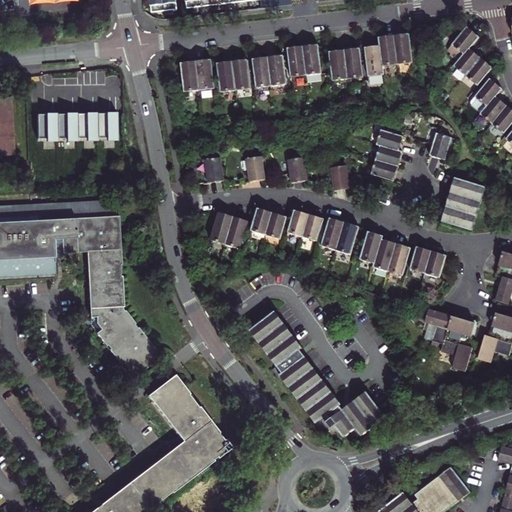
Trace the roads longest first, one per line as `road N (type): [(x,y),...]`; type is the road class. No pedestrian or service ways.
road 1 (residential): [(440,7),(131,46)]
road 2 (residential): [(165,207),(270,195),(392,225)]
road 3 (tertiary): [(165,207),(186,295),(259,403)]
road 4 (tertiary): [(493,418),(353,461),(327,461)]
road 5 (tertiary): [(345,497),(364,475),(493,418)]
road 6 (tertiary): [(131,46),(165,207)]
road 7 (residential): [(0,61),(131,46)]
